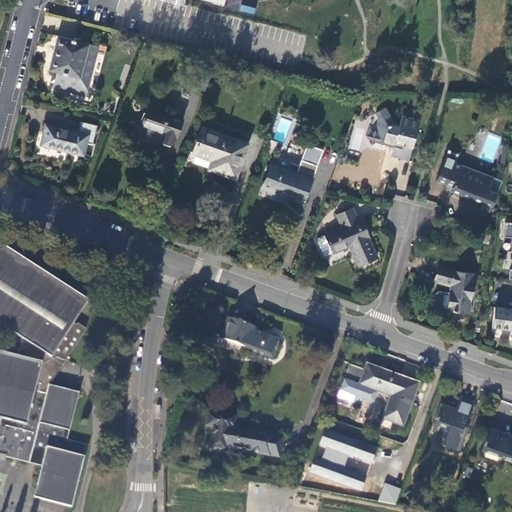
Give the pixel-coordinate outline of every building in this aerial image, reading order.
[(242,4),(240,10),(253,14),(255,9),(242,4)] [(75,40),(57,36),(48,70),(57,73),(53,88),(86,96),(99,47),(86,43),(87,41),(75,38),(75,40)] [(376,143),(388,146),(394,148),(392,156),(410,161),(421,121),(403,117),(401,125),(396,123),(387,107),(376,113),(379,118),(376,129),(367,135),(373,144),(376,143)] [(162,141),(174,146),(183,122),(173,118),(172,120),(148,112),(143,127),(164,133),(162,141)] [(47,126),(44,135),(44,138),(49,139),(47,147),(93,157),(96,144),(94,144),(98,126),(82,122),(79,133),(47,126)] [(216,171),(236,178),(248,144),(225,136),(224,139),(204,132),(195,153),(214,160),(220,161),(216,171)] [(312,146),(309,144),(303,160),(306,161),(312,146)] [(271,164),(263,188),(306,203),(319,166),(325,150),(312,146),(306,161),(303,160),(298,174),(271,164)] [(494,201),(502,180),(493,176),(455,161),(458,153),(449,150),(438,179),(449,184),(451,179),(456,181),(454,186),(453,189),(474,197),(484,201),(485,198),(494,201)] [(211,169),(216,171),(220,161),(214,160),(211,169)] [(493,205),(494,201),(485,198),(484,201),(482,205),(481,208),(490,211),(493,205)] [(360,264),(377,256),(367,233),(365,234),(353,208),(338,214),(343,227),(327,234),(335,251),(351,245),(360,264)] [(327,255),(335,251),(327,234),(319,237),(319,239),(324,254),(327,255)] [(0,245),(0,321),(21,336),(15,356),(0,351),(0,419),(0,420),(0,455),(41,466),(33,497),(71,508),(85,458),(84,457),(87,445),(68,440),(79,393),(51,385),(62,368),(88,329),(79,323),(78,325),(75,323),(90,301),(84,300),(0,245)] [(455,270),(440,266),(436,281),(452,286),(452,292),(440,291),(436,293),(435,303),(438,306),(450,308),(449,310),(470,313),(474,274),(455,272),(455,270)] [(511,309),(495,307),(493,327),(511,329),(511,309)] [(255,326),(229,317),(221,338),(271,357),(276,342),(253,332),(255,326)] [(417,383),(366,364),(364,369),(349,364),(337,397),(352,403),(361,399),(373,403),(377,391),(390,396),(383,418),(403,426),(411,403),(410,402),(417,383)] [(456,412),(442,407),(433,432),(436,433),(438,428),(447,432),(442,449),(457,454),(474,407),(459,402),(456,412)] [(231,429),(233,418),(208,414),(206,426),(214,427),(210,447),(225,450),(226,446),(278,456),(281,437),(238,429),(238,430),(231,429)] [(372,463),(378,446),(324,429),(319,446),(325,448),(321,459),(314,456),(309,473),(362,490),(367,474),(344,467),(348,456),(372,463)] [(511,437),(490,429),(481,452),(511,463),(511,437)] [(395,506),(401,489),(385,483),(378,500),(395,506)] [(318,498),(295,493),(292,505),(316,510),(318,498)]
